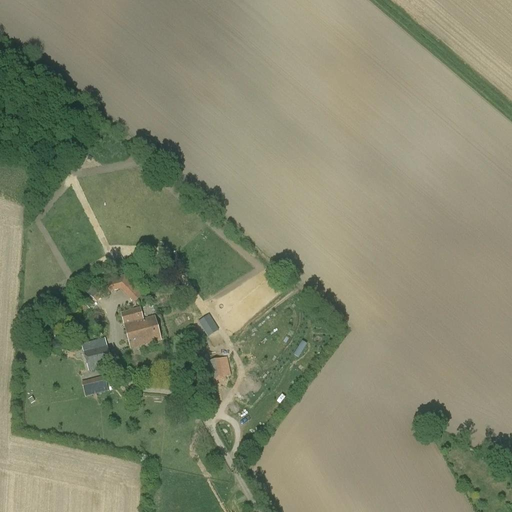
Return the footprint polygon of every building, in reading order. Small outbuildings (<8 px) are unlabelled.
[(134,304),(143,296),(127,278),(111,292),(113,294),(120,288),(134,304)] [(131,350),(161,342),(155,318),(143,321),(140,310),(121,315),(131,350)] [(89,373),(112,367),(105,340),(82,346),(89,373)] [(226,358),(206,362),(210,381),(230,377),(226,358)] [(81,384),(85,398),(108,393),(104,378),(81,384)]
